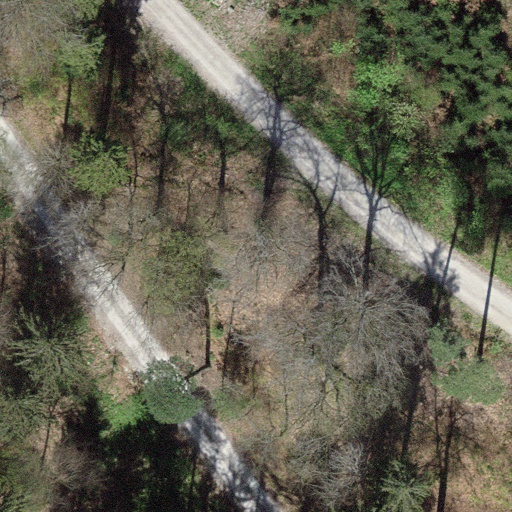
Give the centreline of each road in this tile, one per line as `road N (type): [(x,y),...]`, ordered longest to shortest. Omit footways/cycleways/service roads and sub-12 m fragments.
road 1 (track): [(511,330),(423,273),(148,0)]
road 2 (track): [(0,147),(153,329),(259,511)]
